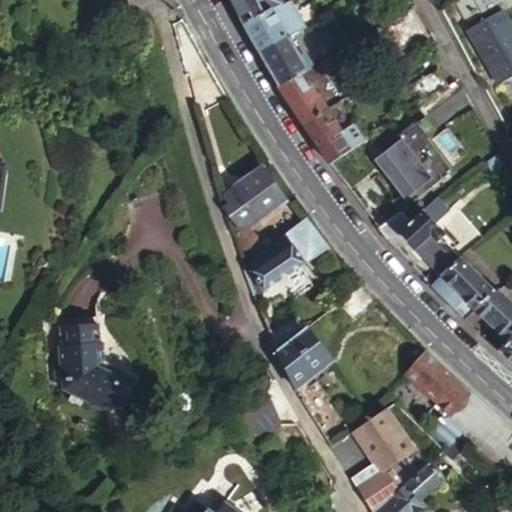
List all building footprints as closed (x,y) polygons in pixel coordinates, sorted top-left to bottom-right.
[(230,0),(245,25),(287,4),(285,0),(230,0)] [(511,0),(458,0),(469,20),(478,15),(483,24),(473,29),(500,83),(511,77),(511,27),(505,14),(511,9),(511,0)] [(245,25),(261,53),(305,29),(291,2),(287,4),(245,25)] [(428,34),(414,10),(390,25),(404,49),(428,34)] [(269,65),(281,85),(300,74),(309,68),(305,59),(321,50),(308,27),(305,29),(261,53),(269,65)] [(328,109),(313,85),(309,87),(300,74),(281,85),(287,95),(305,123),(328,109)] [(417,106),(439,91),(429,75),(407,92),(417,106)] [(333,165),(351,152),(339,134),(342,132),(328,109),(305,123),(316,140),(333,165)] [(223,195),(228,193),(238,186),(235,181),(250,172),(215,113),(201,123),(205,134),(223,195)] [(342,132),(339,134),(351,152),(363,144),(351,126),(342,132)] [(423,142),(412,128),(380,155),(415,200),(444,176),(419,145),(423,142)] [(497,171),(507,163),(500,152),(489,161),(497,171)] [(288,205),(261,169),(238,186),(228,193),(232,203),(229,205),(240,227),(266,210),(271,217),(288,205)] [(451,211),(441,199),(411,224),(402,231),(417,250),(432,237),(438,245),(439,244),(447,236),(437,224),(451,211)] [(392,239),(402,231),(411,224),(400,209),(381,225),(392,239)] [(331,247),(310,218),(255,258),(248,264),(244,266),(261,303),(266,300),(267,293),(331,247)] [(248,264),(255,258),(246,231),(238,234),(248,264)] [(432,237),(417,250),(437,276),(454,262),(439,244),(438,245),(432,237)] [(434,286),(469,320),(479,311),(498,293),(465,259),(457,266),(453,269),(441,280),(434,286)] [(454,262),(437,276),(441,280),(453,269),(457,266),(454,262)] [(378,301),(362,284),(342,301),(356,319),(378,301)] [(508,339),(511,335),(511,293),(505,286),(498,293),(479,311),(508,339)] [(95,344),(91,326),(54,334),(57,352),(53,353),(56,370),(49,372),(53,389),(59,387),(61,396),(70,399),(75,390),(86,395),(83,403),(103,410),(103,407),(121,414),(134,379),(117,372),(118,369),(102,364),(97,345),(95,344)] [(333,356),(310,326),(281,349),(297,385),(333,356)] [(500,348),(511,358),(511,335),(508,339),(500,348)] [(472,391),(427,349),(408,368),(409,374),(391,393),(430,430),(444,415),(447,418),(472,391)] [(81,411),(83,403),(86,395),(75,390),(70,399),(67,407),(81,411)] [(501,477),(511,486),(511,447),(507,444),(511,438),(511,425),(480,398),(472,391),(447,418),(444,415),(430,430),(449,447),(460,437),(469,444),(485,457),(497,469),(501,477)] [(260,439),(283,423),(265,397),(242,413),(260,439)] [(417,445),(389,404),(356,428),(380,463),(389,457),(392,462),(417,445)] [(454,458),(469,444),(460,437),(449,447),(446,450),(454,458)] [(429,465),(392,498),(377,511),(422,511),(431,504),(426,498),(444,482),(429,465)] [(511,501),(511,494),(494,477),(484,488),(505,509),(511,501)] [(374,511),(377,511),(392,498),(381,479),(362,490),(374,511)] [(201,505),(188,496),(176,511),(239,511),(217,497),(216,498),(208,493),(201,505)]
